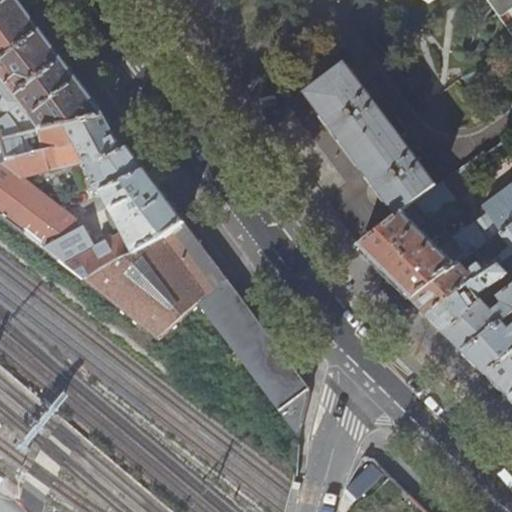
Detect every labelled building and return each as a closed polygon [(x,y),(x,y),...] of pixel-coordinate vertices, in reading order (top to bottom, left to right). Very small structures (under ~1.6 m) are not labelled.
[(0,162),(3,159),(6,138),(106,117),(56,51),(17,0),(13,0),(0,10),(0,162)] [(0,0),(0,10),(13,0),(0,0)] [(511,0),(494,0),(496,1),(493,3),(511,30),(511,0)] [(364,172),(405,142),(347,63),(341,67),(331,54),(304,75),(313,89),(307,93),(364,172)] [(122,139),(106,117),(6,138),(3,159),(0,162),(0,212),(21,229),(55,213),(43,207),(26,178),(24,178),(87,160),(89,165),(90,170),(81,172),(87,189),(95,186),(98,193),(146,171),(122,139)] [(416,156),(405,142),(364,172),(400,220),(441,190),(429,175),(409,189),(405,183),(399,187),(395,181),(400,177),(396,171),(416,156)] [(429,175),(416,156),(396,171),(400,177),(395,181),(399,187),(405,183),(409,189),(429,175)] [(164,195),(146,171),(98,193),(98,194),(103,192),(112,208),(106,211),(113,225),(120,222),(135,251),(164,236),(185,222),(164,195)] [(478,252),(488,245),(489,245),(511,228),(511,198),(442,249),(419,227),(461,202),(449,184),(441,190),(400,220),(361,248),(362,249),(384,272),(413,301),(462,264),(478,252)] [(84,227),(55,213),(21,229),(85,279),(130,254),(120,236),(96,249),(84,227)] [(203,246),(185,222),(164,236),(135,251),(130,254),(85,279),(160,337),(199,302),(214,289),(228,280),(203,246)] [(511,228),(489,245),(488,245),(478,252),(483,258),(496,262),(493,265),(487,264),(483,267),(482,266),(470,274),(462,264),(413,301),(421,309),(429,317),(511,257),(511,228)] [(511,257),(429,317),(437,324),(444,332),(484,302),(511,281),(511,257)] [(214,289),(199,302),(300,439),(310,399),(310,389),(258,320),(228,280),(214,289)] [(511,316),(511,289),(499,299),(503,305),(494,313),(488,307),(486,305),(484,302),(444,332),(446,334),(456,343),(465,352),(511,316)] [(511,316),(465,352),(475,362),(488,375),(511,357),(511,316)] [(511,357),(488,375),(501,388),(511,398),(511,357)] [(372,478),(381,487),(390,478),(381,469),(372,478)]
